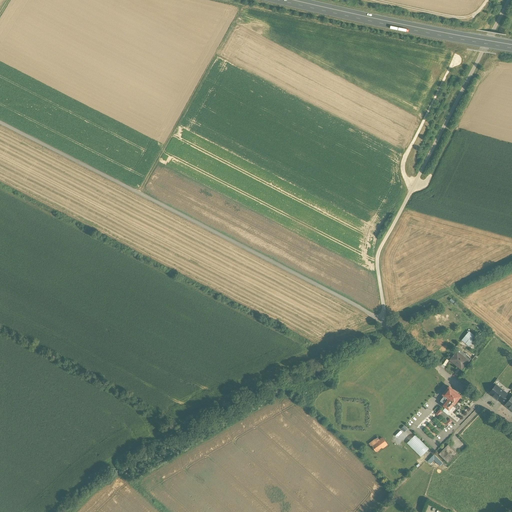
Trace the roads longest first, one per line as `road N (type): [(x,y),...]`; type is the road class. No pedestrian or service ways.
road 1 (track): [(77,511),(119,472),(111,461),(511,261)]
road 2 (track): [(382,321),(0,122)]
road 3 (track): [(508,0),(379,251),(382,321)]
road 4 (trunk): [(285,0),(511,46)]
road 5 (track): [(240,10),(138,193)]
road 6 (track): [(413,185),(429,178),(489,67)]
road 7 (track): [(413,185),(404,157),(456,60)]
road 8 (track): [(372,0),(460,19),(487,0)]
